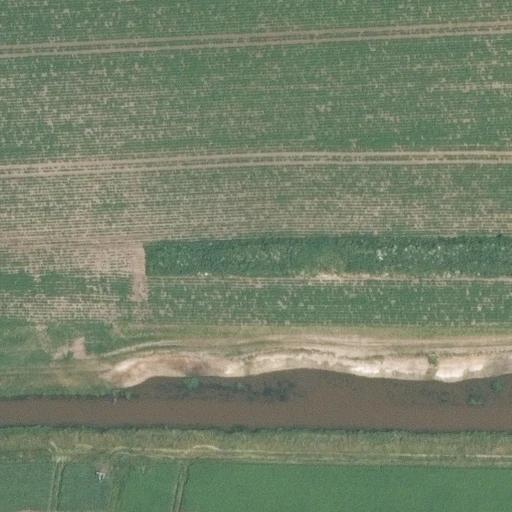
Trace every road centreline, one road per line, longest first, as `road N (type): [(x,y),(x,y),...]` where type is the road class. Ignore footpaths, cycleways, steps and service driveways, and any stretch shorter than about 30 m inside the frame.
road 1 (track): [(0,461),(138,448),(511,457)]
road 2 (track): [(511,373),(0,379)]
